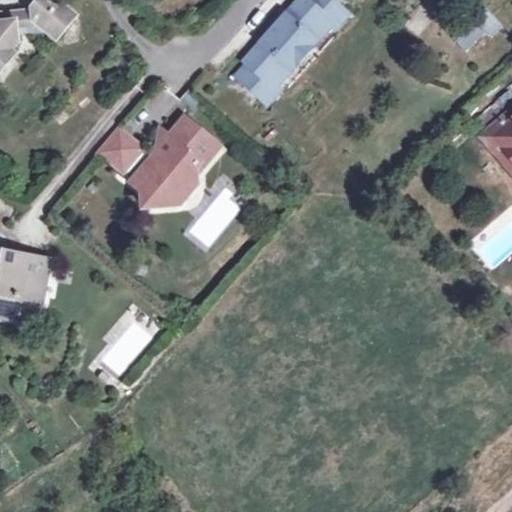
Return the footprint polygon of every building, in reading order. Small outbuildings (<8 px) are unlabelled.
[(159,0),(144,0),(137,8),(146,15),(159,0)] [(242,66),(231,78),(261,105),(273,91),(278,85),(283,89),(328,38),(323,34),(329,28),(341,14),(324,0),(300,0),(299,0),(295,0),(272,27),(263,37),(239,64),(242,66)] [(137,8),(136,10),(144,17),(146,15),(137,8)] [(497,23),(484,9),(450,41),(463,55),(497,23)] [(49,11),(34,29),(34,49),(45,48),(55,57),(75,34),(49,11)] [(258,33),(263,37),(272,27),(267,23),(258,33)] [(34,29),(17,30),(17,49),(34,49),(34,29)] [(0,30),(0,88),(16,69),(12,66),(18,59),(17,49),(17,30),(0,30)] [(511,86),(483,112),(496,127),(486,138),(511,168),(511,86)] [(483,112),(472,121),(486,138),(496,127),(483,112)] [(118,131),(96,158),(140,196),(142,212),(170,209),(169,201),(177,191),(193,190),(192,180),(192,173),(213,149),(182,122),(168,139),(158,131),(154,154),(150,159),(118,131)] [(118,131),(115,129),(93,155),(96,158),(118,131)] [(217,152),(213,149),(192,173),(192,180),(217,152)] [(0,257),(0,322),(12,324),(15,303),(36,306),(43,264),(0,257)] [(131,311),(93,355),(118,377),(157,334),(131,311)]
